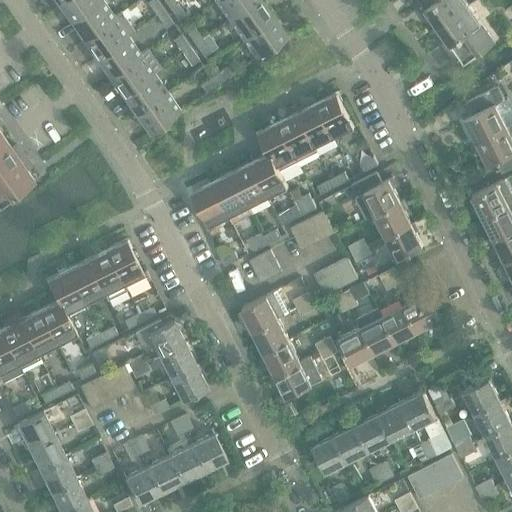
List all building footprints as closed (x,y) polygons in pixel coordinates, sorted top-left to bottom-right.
[(58,0),(58,1),(71,19),(81,12),(98,0),(58,0)] [(71,19),(84,38),(94,30),(115,16),(103,0),(98,0),(81,12),(71,19)] [(150,0),(148,2),(156,15),(164,10),(157,0),(150,0)] [(216,0),(217,0),(230,19),(249,5),(256,0),(216,0)] [(230,19),(243,37),(262,24),(274,16),(262,0),(256,0),(249,5),(230,19)] [(426,10),(437,27),(458,12),(468,5),(465,0),(416,0),(414,2),(422,13),(426,10)] [(186,13),(176,1),(169,6),(178,19),(186,13)] [(480,21),(468,5),(458,12),(437,27),(449,43),(445,46),(460,67),(495,43),(489,33),(480,21)] [(173,22),(164,10),(156,15),(165,27),(173,22)] [(84,38),(97,57),(107,49),(128,35),(134,31),(121,12),(115,16),(94,30),(84,38)] [(287,35),(274,16),(262,24),(243,37),(256,57),(276,43),(287,35)] [(186,30),(195,43),(203,38),(194,25),(186,30)] [(174,39),(182,52),(190,47),(181,34),(174,39)] [(97,57),(110,75),(121,68),(141,53),(128,35),(107,49),(97,57)] [(212,51),(203,38),(195,43),(204,56),(212,51)] [(199,60),(190,47),(182,52),(191,65),(199,60)] [(110,75),(123,94),(134,86),(154,72),(161,68),(147,49),(141,53),(121,68),(110,75)] [(227,66),(214,75),(219,83),(232,74),(227,66)] [(123,94),(136,113),(147,105),(167,91),(154,72),(134,86),(123,94)] [(206,92),(219,83),(214,75),(201,84),(206,92)] [(466,119),(478,142),(508,126),(507,126),(496,104),(506,99),(499,86),(467,102),(473,115),(466,119)] [(181,110),(167,91),(147,105),(136,113),(150,132),(160,124),(181,110)] [(338,92),(317,102),(334,136),(355,126),(338,92)] [(317,102),(298,112),(315,146),(334,136),(317,102)] [(298,112),(279,121),(296,155),(298,160),(317,151),(315,146),(298,112)] [(277,165),(279,164),(281,169),(298,160),(296,155),(279,121),(260,131),(259,132),(269,153),(270,153),(276,165),(277,165)] [(511,123),(507,126),(508,126),(478,142),(490,165),(496,161),(503,174),(511,169),(511,123)] [(13,150),(4,136),(0,139),(0,170),(19,157),(24,154),(19,146),(13,150)] [(269,153),(251,162),(268,196),(287,186),(288,186),(277,165),(276,165),(270,153),(269,153)] [(30,162),(24,154),(19,157),(0,170),(0,204),(7,200),(35,180),(25,166),(30,162)] [(374,156),(360,163),(364,172),(378,164),(374,156)] [(251,162),(232,172),(248,206),(249,206),(268,196),(251,162)] [(345,171),(331,178),(336,187),(349,180),(345,171)] [(232,172),(212,182),(229,216),(232,222),(252,213),(249,206),(248,206),(232,172)] [(355,197),(366,219),(375,214),(401,202),(389,179),(383,183),(377,172),(352,185),(357,196),(355,197)] [(321,194),(336,187),(331,178),(317,185),(321,194)] [(209,226),(229,216),(212,182),(192,192),(209,226)] [(472,195),(484,218),(509,205),(498,182),(472,195)] [(268,196),(271,203),(292,193),(288,186),(287,186),(268,196)] [(308,192),(301,196),(309,211),(316,208),(311,199),(308,192)] [(249,206),(252,213),(271,203),(268,196),(249,206)] [(301,215),(309,211),(301,196),(294,200),(301,215)] [(375,214),(386,235),(412,223),(401,202),(375,214)] [(484,218),(494,239),(511,230),(511,209),(509,205),(484,218)] [(302,249),(335,232),(324,210),(291,227),(302,249)] [(229,216),(209,226),(212,232),(232,222),(229,216)] [(424,246),(412,223),(386,235),(398,259),(424,246)] [(277,228),(263,235),(268,244),(281,237),(277,228)] [(511,230),(494,239),(505,261),(511,257),(511,230)] [(256,250),(268,244),(263,235),(261,232),(247,239),(251,248),(256,250)] [(348,246),(352,253),(367,245),(363,238),(348,246)] [(127,239),(106,249),(123,283),(127,290),(150,279),(146,271),(144,273),(127,239)] [(371,254),(367,245),(352,253),(356,261),(371,254)] [(104,293),(105,292),(108,300),(127,290),(123,283),(106,249),(87,259),(104,293)] [(261,282),(283,271),(271,249),(249,260),(261,282)] [(225,266),(239,259),(235,250),(221,258),(225,266)] [(325,295),(359,278),(348,257),(314,274),(325,295)] [(85,302),(104,293),(87,259),(68,269),(85,302)] [(395,267),(388,270),(395,285),(402,282),(395,267)] [(66,311),(85,302),(68,269),(49,278),(48,279),(58,300),(59,300),(65,312),(66,311)] [(390,288),(395,285),(388,270),(383,272),(390,288)] [(351,289),(344,292),(351,307),(358,304),(351,289)] [(242,307),(253,330),(278,317),(285,313),(274,291),(267,295),(242,307)] [(293,299),(298,307),(313,300),(309,292),(293,299)] [(343,311),(351,307),(344,292),(336,296),(343,311)] [(427,292),(405,303),(418,329),(440,318),(427,292)] [(77,333),(66,311),(65,312),(59,300),(58,300),(40,309),(57,343),(76,334),(77,333)] [(316,307),(313,300),(298,307),(301,314),(316,307)] [(405,303),(383,314),(396,340),(418,329),(405,303)] [(152,306),(138,313),(142,321),(156,314),(152,306)] [(383,314),(379,306),(357,317),(361,326),(374,351),(396,340),(383,314)] [(38,353),(57,343),(40,309),(21,319),(38,353)] [(128,328),(142,321),(138,313),(124,320),(128,328)] [(253,330),(265,352),(289,340),(278,317),(253,330)] [(21,319),(1,329),(18,362),(21,367),(40,359),(37,353),(38,353),(21,319)] [(174,319),(148,333),(145,327),(135,332),(140,344),(154,344),(159,355),(185,342),(174,319)] [(114,325),(100,332),(104,340),(118,334),(114,325)] [(351,363),(374,351),(361,326),(338,337),(351,363)] [(0,329),(0,376),(2,381),(23,371),(21,367),(18,362),(1,329),(0,329)] [(90,347),(104,340),(100,332),(86,339),(90,347)] [(315,343),(320,352),(335,344),(330,335),(315,343)] [(265,352),(276,374),(301,361),(300,361),(289,340),(265,352)] [(159,355),(170,377),(197,364),(185,342),(159,355)] [(339,351),(335,344),(320,352),(323,359),(339,351)] [(92,353),(99,367),(110,362),(103,348),(92,353)] [(127,361),(131,369),(146,361),(143,354),(127,361)] [(312,384),(311,383),(316,381),(305,358),(300,361),(301,361),(276,374),(287,396),(312,384)] [(150,370),(146,361),(131,369),(135,377),(150,370)] [(77,371),(81,378),(95,371),(91,363),(77,371)] [(124,364),(114,369),(125,392),(136,387),(124,364)] [(208,386),(197,364),(170,377),(182,399),(208,386)] [(114,369),(103,374),(114,397),(125,392),(114,369)] [(103,374),(91,380),(102,403),(114,397),(103,374)] [(464,391),(475,413),(500,400),(489,378),(464,391)] [(69,380),(55,387),(59,396),(73,389),(69,380)] [(91,408),(102,403),(91,380),(80,385),(91,408)] [(45,403),(59,396),(55,387),(41,394),(45,403)] [(423,391),(401,402),(414,427),(436,416),(423,391)] [(451,397),(436,405),(440,413),(455,406),(451,397)] [(165,398),(149,406),(153,414),(169,407),(169,406),(165,398)] [(475,413),(486,435),(511,422),(500,400),(475,413)] [(291,401),(279,407),(285,419),(298,413),(291,401)] [(26,402),(12,409),(16,417),(30,410),(26,402)] [(401,402),(380,413),(392,438),(414,427),(401,402)] [(69,416),(74,425),(89,417),(85,408),(69,416)] [(18,422),(30,446),(55,434),(43,410),(18,422)] [(186,413),(179,417),(186,432),(194,428),(186,413)] [(380,413),(357,424),(370,449),(392,438),(380,413)] [(89,417),(74,425),(77,431),(93,424),(89,417)] [(178,436),(186,432),(179,417),(170,421),(178,436)] [(486,435),(497,457),(511,448),(511,422),(486,435)] [(357,424),(335,435),(348,460),(370,449),(357,424)] [(214,432),(191,443),(204,468),(226,457),(214,432)] [(30,446),(41,469),(66,456),(55,434),(30,446)] [(454,441),(458,449),(473,441),(469,434),(454,441)] [(142,435),(134,439),(142,454),(150,450),(142,435)] [(325,472),(348,460),(335,435),(313,446),(325,472)] [(134,458),(142,454),(134,439),(126,443),(134,458)] [(427,440),(422,442),(429,458),(434,455),(427,440)] [(476,450),(473,441),(458,449),(462,457),(476,450)] [(420,462),(429,458),(422,442),(412,447),(420,462)] [(191,443),(169,454),(182,479),(204,468),(191,443)] [(511,448),(497,457),(508,479),(511,476),(511,448)] [(90,460),(95,469),(111,461),(106,451),(90,460)] [(453,453),(441,459),(453,482),(464,476),(453,453)] [(169,454),(147,465),(160,490),(182,479),(169,454)] [(41,469),(52,490),(77,478),(66,456),(41,469)] [(388,458),(377,464),(385,480),(397,474),(388,458)] [(441,459),(430,465),(441,488),(453,482),(441,459)] [(114,468),(111,461),(95,469),(99,476),(114,468)] [(377,484),(385,480),(377,464),(369,469),(377,484)] [(137,501),(160,490),(147,465),(125,476),(137,501)] [(430,465),(419,470),(431,493),(441,488),(430,465)] [(420,498),(431,493),(419,470),(408,475),(420,498)] [(52,490),(63,511),(88,499),(77,478),(52,490)] [(476,485),(480,493),(495,486),(491,478),(476,485)] [(333,486),(340,502),(349,498),(341,482),(333,486)] [(499,494),(495,486),(480,493),(484,501),(499,494)] [(394,499),(398,507),(414,499),(410,491),(394,499)] [(344,507),(346,511),(377,511),(368,494),(344,507)] [(113,504),(116,511),(117,511),(133,505),(128,496),(113,504)] [(93,511),(88,499),(63,511),(62,511),(93,511)] [(409,511),(418,507),(414,499),(398,507),(401,511),(409,511)]
